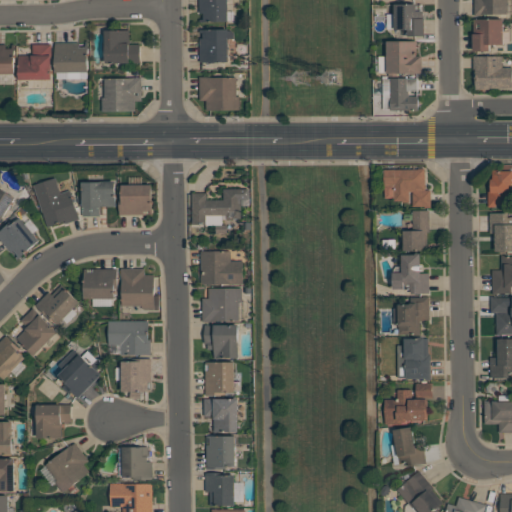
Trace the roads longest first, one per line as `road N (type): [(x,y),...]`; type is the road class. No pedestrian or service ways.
road 1 (residential): [(170,0),(179,511)]
road 2 (residential): [(455,140),(464,455)]
road 3 (residential): [(173,246),(81,252),(45,266),(10,298)]
road 4 (residential): [(0,17),(170,13)]
road 5 (residential): [(451,0),(455,140)]
